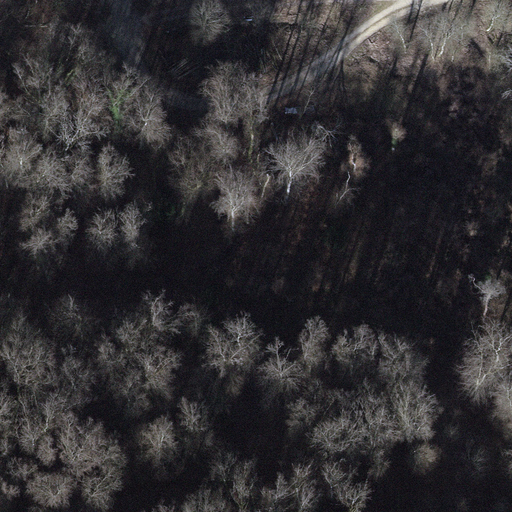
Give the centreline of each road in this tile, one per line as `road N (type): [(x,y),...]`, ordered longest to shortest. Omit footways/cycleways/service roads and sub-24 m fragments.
road 1 (track): [(511,338),(409,330),(135,277),(28,246),(0,249)]
road 2 (track): [(0,503),(187,481),(432,500),(511,487)]
road 3 (track): [(116,0),(122,53),(149,85),(190,99),(248,94),(294,77),(428,0)]
road 4 (track): [(249,0),(0,52)]
road 5 (track): [(294,77),(511,194)]
